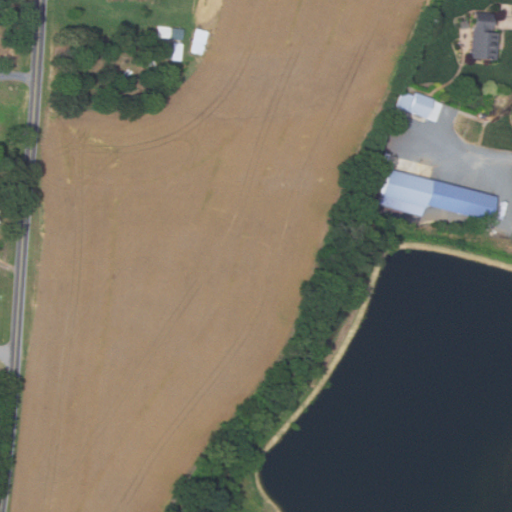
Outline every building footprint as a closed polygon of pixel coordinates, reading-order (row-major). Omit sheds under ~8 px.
[(497,59),(471,59),(471,12),(488,12),(488,32),(497,32),(497,59)] [(181,39),(155,37),(157,26),(182,28),(181,39)] [(188,51),(194,28),(206,31),(201,55),(188,51)] [(181,44),(155,41),(153,57),(179,60),(181,44)] [(423,117),(394,106),(400,90),(411,94),(412,90),(431,98),(423,117)] [(485,119),(499,121),(504,96),(490,93),(485,119)] [(419,215),(377,204),(386,168),(493,196),(487,219),(423,202),(419,215)]
